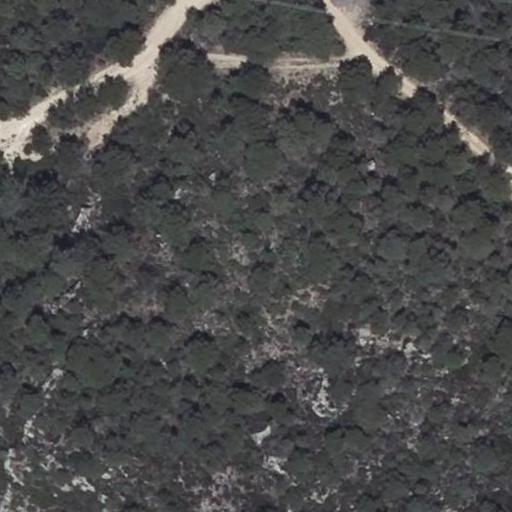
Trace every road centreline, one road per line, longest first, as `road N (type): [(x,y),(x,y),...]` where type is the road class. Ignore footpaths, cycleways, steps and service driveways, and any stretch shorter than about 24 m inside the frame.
road 1 (track): [(323,0),(368,62),(430,97),(511,176)]
road 2 (track): [(0,138),(105,127),(133,104),(150,41),(176,0)]
